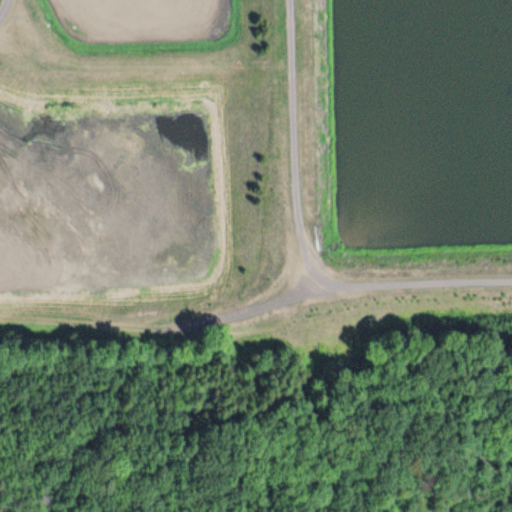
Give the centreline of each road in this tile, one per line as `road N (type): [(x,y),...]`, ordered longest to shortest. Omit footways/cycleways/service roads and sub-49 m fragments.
road 1 (track): [(294,0),(303,252),(341,287),(511,279)]
road 2 (track): [(0,319),(200,323),(288,297),(321,269)]
road 3 (track): [(0,28),(55,60),(294,61)]
